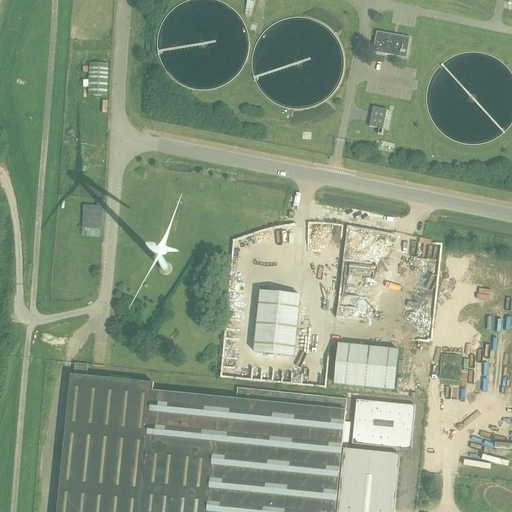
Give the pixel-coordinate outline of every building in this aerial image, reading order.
[(406,58),(410,38),(377,31),(373,52),(406,58)] [(89,63),(88,95),(106,96),(108,64),(89,63)] [(370,126),(379,128),(378,134),(382,134),(383,129),(388,110),(373,107),(370,126)] [(84,205),(83,228),(102,229),(103,207),(84,205)] [(356,265),(368,269),(372,255),(359,251),(356,265)] [(170,269),(170,268),(169,268),(169,267),(169,266),(168,266),(168,265),(167,265),(166,265),(165,265),(164,265),(163,265),(163,266),(162,266),(162,267),(162,268),(161,268),(161,269),(162,270),(162,271),(163,272),(164,272),(164,273),(165,273),(166,273),(167,273),(167,272),(168,272),(169,271),(169,270),(170,269)] [(263,282),(277,282),(277,274),(263,274),(263,282)] [(342,295),(353,296),(355,276),(344,275),(342,295)] [(261,291),(255,351),(294,356),(301,295),(261,291)] [(335,384),(395,390),(399,350),(339,344),(335,384)] [(75,363),(74,375),(87,377),(88,365),(75,363)] [(152,387),(68,379),(54,511),(394,511),(400,459),(340,454),(345,403),(237,393),(236,403),(151,395),(152,387)] [(355,403),(351,445),(411,452),(415,409),(355,403)]
